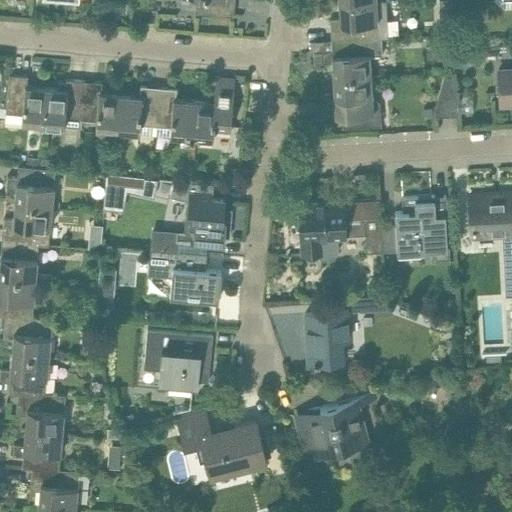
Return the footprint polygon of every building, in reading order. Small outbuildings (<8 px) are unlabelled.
[(197,0),(196,12),(233,15),(234,0),(197,0)] [(379,36),(376,0),(354,0),(339,1),(340,17),(330,17),(330,29),(341,28),(342,38),(331,38),(331,39),(379,36)] [(141,7),(139,19),(156,21),(157,8),(141,7)] [(437,31),(448,32),(450,22),(439,21),(437,31)] [(370,74),(369,55),(382,54),(381,36),(379,36),(331,39),(332,50),(314,51),(315,62),(332,61),(333,76),(370,74)] [(432,57),(445,59),(448,48),(434,45),(432,57)] [(511,104),(511,71),(499,73),(499,69),(498,69),(500,105),(511,104)] [(43,123),(46,86),(27,85),(28,75),(9,73),(6,110),(22,111),(21,121),(43,123)] [(381,124),(380,104),(380,102),(371,96),(370,74),(333,76),(334,92),(324,92),(325,104),(335,103),(335,115),(341,114),(342,127),(381,124)] [(455,74),(444,75),(434,109),(435,116),(458,114),(455,74)] [(57,87),(46,86),(43,123),(49,124),(64,125),(65,115),(81,117),(84,80),(66,78),(66,80),(58,79),(57,87)] [(117,131),(120,93),(101,91),(102,81),(84,80),(81,117),(96,118),(95,129),(117,131)] [(154,133),(158,86),(140,85),(139,94),(120,93),(117,131),(139,132),(139,131),(154,133)] [(191,136),(194,99),(175,98),(176,87),(158,86),(154,133),(191,136)] [(230,130),(233,92),(214,91),(214,101),(194,99),(191,136),(213,138),(214,128),(230,130)] [(55,168),(38,166),(18,164),(17,176),(7,175),(6,187),(16,188),(15,203),(52,206),(55,168)] [(106,173),(102,210),(122,211),(126,192),(152,198),(156,178),(106,173)] [(177,229),(176,239),(225,243),(227,224),(222,224),(224,199),(212,198),(213,183),(174,179),(170,195),(188,199),(185,230),(177,229)] [(470,192),(471,212),(472,233),(511,231),(511,254),(511,190),(501,191),(501,197),(472,199),(471,192),(470,192)] [(395,211),(396,231),(397,252),(421,250),(420,240),(434,239),(435,262),(450,261),(446,194),(402,197),(403,210),(395,211)] [(379,198),(354,199),(353,200),(352,200),(351,201),(351,203),(351,204),(351,206),(343,207),(343,200),(299,203),(303,253),(320,252),(320,258),(332,258),(338,251),(337,235),(365,233),(366,251),(382,250),(379,198)] [(52,206),(15,203),(14,218),(4,217),(3,228),(13,229),(13,238),(2,238),(2,239),(48,243),(52,206)] [(48,244),(48,243),(2,239),(1,249),(0,249),(0,276),(36,280),(39,243),(48,244)] [(208,253),(188,251),(150,248),(147,274),(174,276),(172,294),(216,298),(218,270),(198,268),(199,253),(207,254),(208,253)] [(33,315),(36,280),(0,276),(0,313),(52,318),(52,316),(33,315)] [(385,294),(352,296),(352,308),(383,306),(387,309),(393,297),(385,294)] [(348,309),(325,311),(305,312),(308,360),(344,358),(342,338),(350,337),(348,309)] [(48,356),(52,318),(0,313),(0,314),(15,316),(14,326),(4,325),(3,337),(13,338),(12,353),(48,356)] [(212,334),(193,332),(147,328),(144,368),(160,369),(158,385),(197,388),(198,381),(208,381),(212,334)] [(48,356),(12,353),(10,367),(0,367),(0,371),(0,378),(9,379),(9,389),(65,394),(66,393),(45,391),(48,356)] [(62,431),(65,394),(9,389),(9,391),(18,391),(16,413),(26,413),(25,428),(62,431)] [(356,404),(376,399),(374,392),(320,406),(322,414),(310,417),(319,453),(365,442),(356,404)] [(206,408),(187,413),(175,416),(182,445),(200,440),(209,475),(268,461),(257,418),(234,424),(235,424),(212,430),(206,408)] [(62,431),(25,428),(24,443),(14,443),(13,454),(23,455),(22,465),(79,470),(79,469),(59,467),(62,431)] [(107,428),(106,437),(119,438),(120,433),(115,429),(107,428)] [(109,455),(108,467),(120,468),(121,456),(109,455)] [(75,508),(79,470),(22,465),(22,466),(43,468),(42,478),(31,477),(30,488),(40,489),(39,505),(75,508)] [(374,472),(379,495),(393,492),(388,469),(374,472)]
